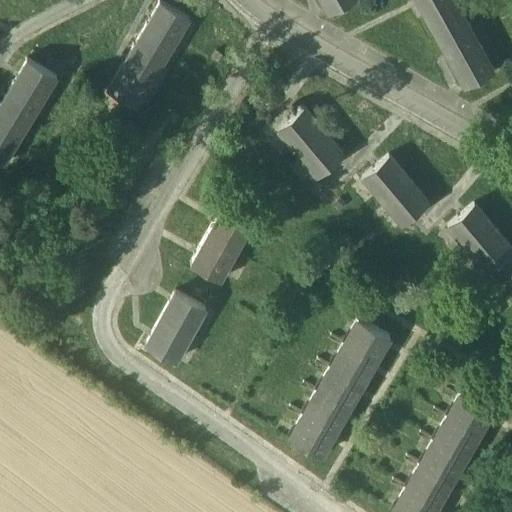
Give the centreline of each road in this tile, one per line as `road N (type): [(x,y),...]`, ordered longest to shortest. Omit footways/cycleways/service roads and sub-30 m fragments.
road 1 (residential): [(273,14),(121,260),(109,346),(370,511)]
road 2 (residential): [(273,14),(511,150)]
